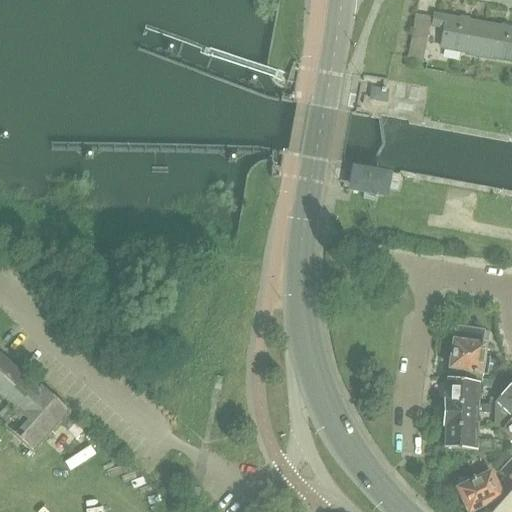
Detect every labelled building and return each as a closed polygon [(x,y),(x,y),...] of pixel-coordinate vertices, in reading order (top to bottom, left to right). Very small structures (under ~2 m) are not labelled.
[(426,62),(432,27),(444,29),(440,49),(466,53),(466,55),(478,57),(484,24),(467,21),(467,20),(460,18),(460,20),(415,12),(407,59),(426,62)] [(501,27),(484,24),(478,57),(491,60),(491,58),(511,61),(511,29),(508,29),(509,27),(501,26),(501,27)] [(383,101),(385,93),(373,91),(371,99),(383,101)] [(383,195),(385,188),(386,179),(354,174),(351,189),(383,195)] [(449,370),(448,380),(480,384),(481,384),(481,376),(487,377),(489,359),(483,357),(484,346),(481,345),(483,332),(455,328),(453,341),(452,341),(448,370),(449,370)] [(0,426),(30,454),(67,413),(39,388),(37,390),(0,356),(0,426)] [(444,391),(443,404),(477,407),(477,406),(489,407),(489,403),(476,403),(476,395),(482,395),(482,384),(481,384),(480,384),(448,380),(446,379),(446,389),(444,391)] [(511,441),(511,382),(494,403),(494,425),(511,441)] [(442,425),(442,427),(475,428),(476,410),(489,410),(489,407),(477,406),(477,407),(443,404),(442,425)] [(79,425),(57,449),(67,459),(89,434),(79,425)] [(443,450),(474,451),(510,454),(511,443),(495,442),(495,441),(475,440),(475,428),(442,427),(442,437),(444,440),(443,450)] [(467,511),(470,511),(499,499),(502,501),(511,489),(511,458),(499,471),(505,477),(496,487),(490,473),(468,484),(467,483),(466,482),(465,481),(463,481),(462,481),(461,481),(459,482),(458,482),(457,483),(457,485),(456,486),(456,487),(456,489),(457,489),(467,511)] [(511,511),(511,489),(502,501),(491,511),(511,511)]
